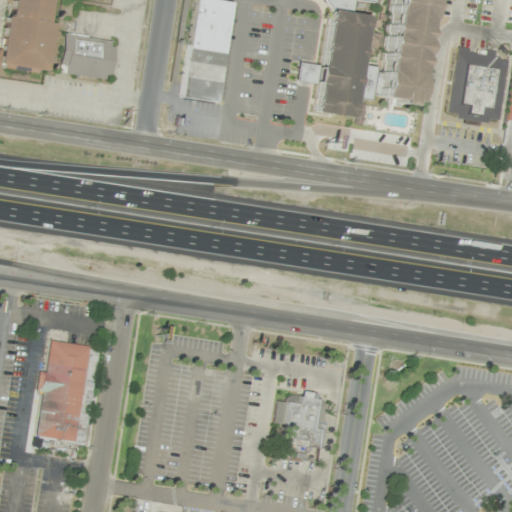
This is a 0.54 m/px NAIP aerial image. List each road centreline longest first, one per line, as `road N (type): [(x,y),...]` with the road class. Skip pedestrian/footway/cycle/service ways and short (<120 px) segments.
road 1 (motorway): [(511,254),(0,174)]
road 2 (secondary): [(511,202),(0,122)]
road 3 (motorway): [(0,214),(511,288)]
road 4 (motorway): [(504,201),(0,161)]
road 5 (secondary): [(0,272),(369,330)]
road 6 (residential): [(125,290),(90,511)]
road 7 (residential): [(369,330),(340,511)]
road 8 (residential): [(167,0),(146,144)]
road 9 (secondary): [(369,330),(511,351)]
road 10 (motorway): [(0,263),(125,290)]
